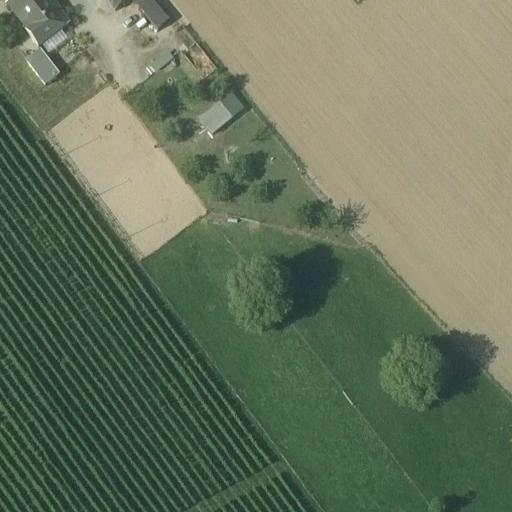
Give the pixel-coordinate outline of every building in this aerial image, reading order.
[(49,0),(17,0),(8,7),(29,35),(27,36),(38,51),(70,27),(49,0)] [(157,33),(170,22),(152,0),(104,0),(114,14),(130,3),(136,10),(157,33)] [(155,75),(173,61),(168,54),(150,68),(155,75)] [(44,93),(57,83),(39,59),(26,69),(44,93)] [(222,107),(220,105),(199,122),(213,139),(234,122),(232,120),(240,113),(230,100),(222,107)]
